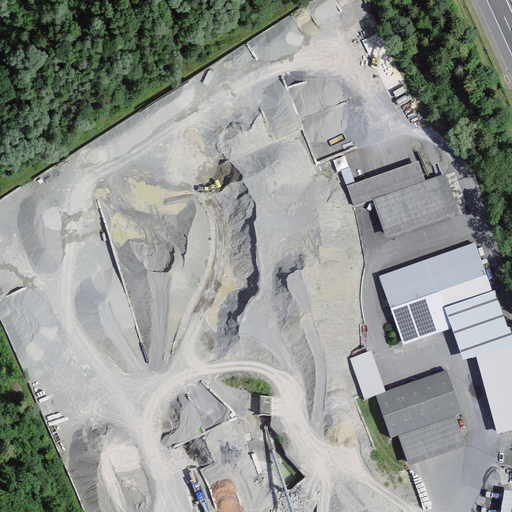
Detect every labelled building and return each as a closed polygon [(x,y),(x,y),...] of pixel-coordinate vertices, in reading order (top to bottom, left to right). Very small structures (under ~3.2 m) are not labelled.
[(318,25),(342,14),(335,0),(310,0),(307,1),(318,25)] [(258,56),(303,33),(294,15),(249,38),(258,56)] [(277,138),(304,128),(294,99),(283,103),(286,111),(270,117),(277,138)] [(354,207),(373,200),(426,182),(418,161),(347,186),(354,207)] [(436,178),(426,182),(373,200),(384,233),(447,212),(436,178)] [(475,244),(380,277),(402,342),(459,322),(472,359),(481,356),(502,434),(511,431),(511,337),(510,328),(505,329),(491,289),(498,286),(494,274),(492,275),(488,264),(482,266),(475,244)] [(376,396),(386,393),(371,351),(350,358),(365,400),(376,396)] [(386,393),(376,396),(391,438),(398,436),(407,462),(464,442),(455,416),(462,413),(447,371),(386,393)] [(272,397),(262,397),(261,416),(271,416),(272,397)] [(501,511),(511,511),(511,490),(504,490),(501,511)]
